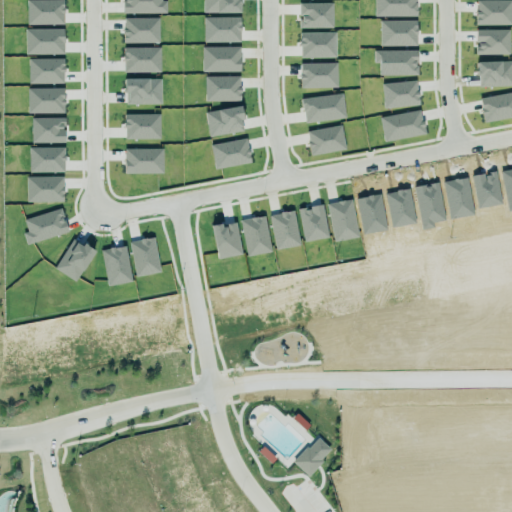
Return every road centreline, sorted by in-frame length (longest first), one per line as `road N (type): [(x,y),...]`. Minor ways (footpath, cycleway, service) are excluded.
road 1 (residential): [(213,387),(511,378)]
road 2 (residential): [(0,437),(213,387)]
road 3 (residential): [(109,209),(99,166),(97,0)]
road 4 (residential): [(181,200),(213,387)]
road 5 (residential): [(290,178),(109,209)]
road 6 (residential): [(274,0),(276,96),(290,178)]
road 7 (residential): [(290,178),(464,146)]
road 8 (residential): [(464,146),(450,0)]
road 9 (residential): [(213,387),(229,460),(265,511)]
